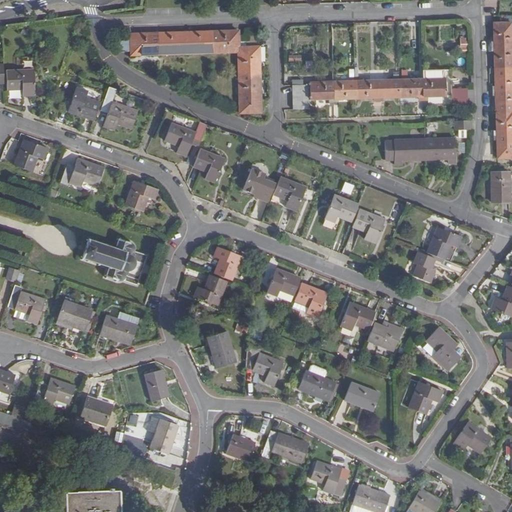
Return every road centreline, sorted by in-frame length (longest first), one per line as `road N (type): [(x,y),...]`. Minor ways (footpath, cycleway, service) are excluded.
road 1 (residential): [(198,231),(238,232),(411,302),(445,308)]
road 2 (residential): [(198,231),(159,173),(16,121),(0,123)]
road 3 (residential): [(206,405),(288,413),(388,468),(403,471),(422,459)]
road 4 (residential): [(278,137),(124,72),(94,22)]
road 5 (residential): [(477,12),(480,115),(459,213)]
road 6 (residential): [(274,18),(477,12)]
road 7 (residential): [(459,213),(278,137)]
road 8 (residential): [(175,347),(95,369),(0,341)]
road 9 (residential): [(422,459),(481,373),(474,340),(445,308)]
road 10 (residential): [(94,22),(274,18)]
road 11 (residential): [(175,347),(165,302),(177,258),(198,231)]
